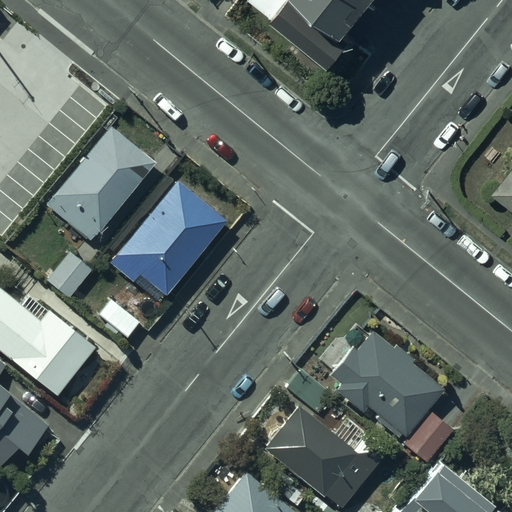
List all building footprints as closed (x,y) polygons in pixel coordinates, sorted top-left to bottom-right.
[(288,0),(272,21),(331,69),(352,42),(343,34),(370,0),(288,0)] [(149,166),(106,130),(40,206),(83,243),(149,166)] [(511,177),(496,196),(511,209),(511,177)] [(221,224),(176,186),(104,264),(130,284),(139,278),(161,297),(221,224)] [(15,193),(0,210),(0,229),(5,234),(29,206),(15,193)] [(68,250),(44,277),(66,296),(90,269),(68,250)] [(36,319),(0,290),(0,348),(9,355),(8,357),(58,395),(92,349),(42,311),(36,319)] [(138,320),(109,297),(95,314),(125,337),(138,320)] [(443,393),(369,329),(327,377),(402,441),(443,393)] [(0,469),(6,474),(43,430),(0,394),(0,378),(6,371),(0,366),(0,469)] [(331,394),(298,366),(289,379),(286,377),(284,379),(286,381),(284,384),(317,412),(331,394)] [(338,511),(372,472),(294,407),(259,449),(334,511),(338,511)] [(455,431),(431,410),(404,444),(428,464),(455,431)] [(488,511),(493,507),(438,462),(409,496),(429,511),(488,511)] [(285,511),(239,472),(204,511),(285,511)]
